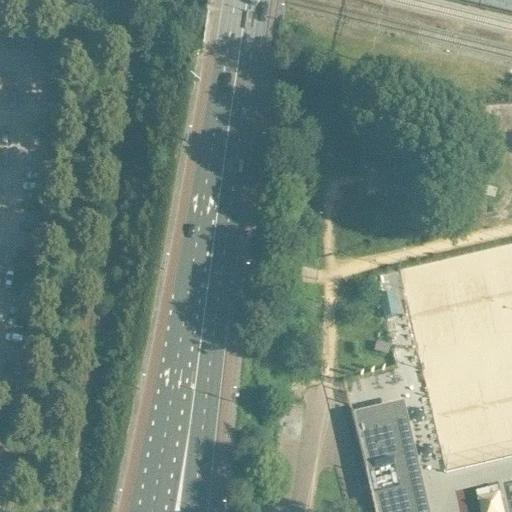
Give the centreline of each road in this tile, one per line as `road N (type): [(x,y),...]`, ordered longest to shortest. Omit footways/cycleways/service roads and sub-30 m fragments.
road 1 (secondary): [(233,0),(148,511)]
road 2 (secondary): [(192,511),(258,0)]
road 3 (unclassified): [(300,511),(325,390),(354,511)]
